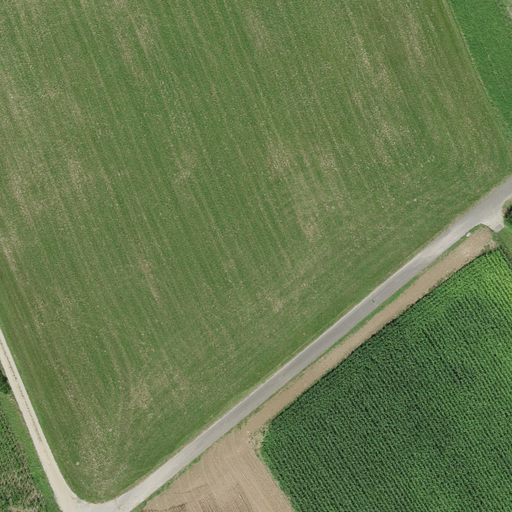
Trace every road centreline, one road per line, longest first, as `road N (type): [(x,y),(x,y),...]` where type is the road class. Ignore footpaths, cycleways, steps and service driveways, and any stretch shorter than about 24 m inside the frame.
road 1 (track): [(114,511),(511,185)]
road 2 (track): [(65,511),(0,350)]
